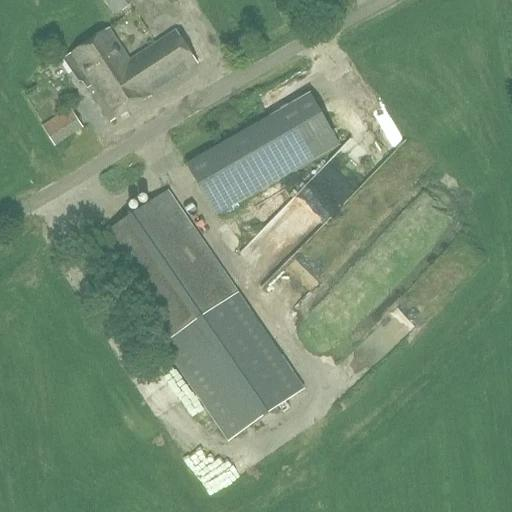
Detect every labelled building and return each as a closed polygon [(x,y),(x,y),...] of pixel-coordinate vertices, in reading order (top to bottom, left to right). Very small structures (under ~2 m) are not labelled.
[(102,0),(115,17),(138,0),(102,0)] [(151,95),(198,64),(176,31),(130,61),(109,28),(69,54),(77,65),(74,67),(73,73),(78,82),(84,83),(87,81),(90,87),(88,88),(110,123),(152,96),(151,95)] [(313,87),(334,80),(330,68),(310,75),(313,87)] [(51,119),(67,109),(49,79),(33,89),(51,119)] [(339,146),(309,95),(187,166),(216,217),(339,146)] [(55,145),(83,126),(71,108),(43,127),(55,145)] [(353,137),(339,152),(367,178),(381,162),(353,137)] [(304,389),(245,303),(169,192),(94,243),(170,354),(228,442),(304,389)] [(236,225),(224,233),(235,248),(247,239),(236,225)]
